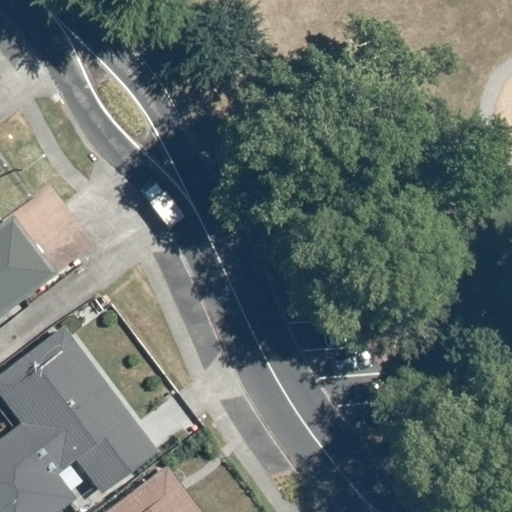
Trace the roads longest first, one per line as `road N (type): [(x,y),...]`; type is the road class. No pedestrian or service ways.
road 1 (residential): [(192,198),(298,413),(383,511)]
road 2 (residential): [(192,198),(104,134),(30,0)]
road 3 (residential): [(59,0),(142,77),(183,157),(192,198)]
